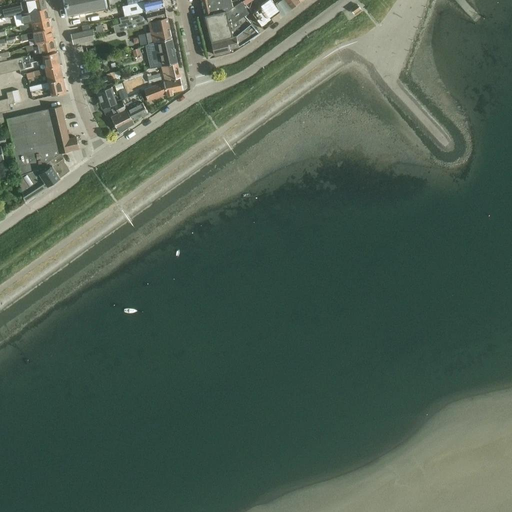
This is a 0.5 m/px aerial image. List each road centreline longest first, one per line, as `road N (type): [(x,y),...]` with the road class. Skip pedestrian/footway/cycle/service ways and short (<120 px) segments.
road 1 (residential): [(204,89),(235,82),(349,0)]
road 2 (residential): [(103,155),(77,95),(54,0)]
road 3 (residential): [(199,66),(238,55),(314,0)]
road 4 (residential): [(0,229),(103,155)]
road 5 (residential): [(103,155),(204,89)]
